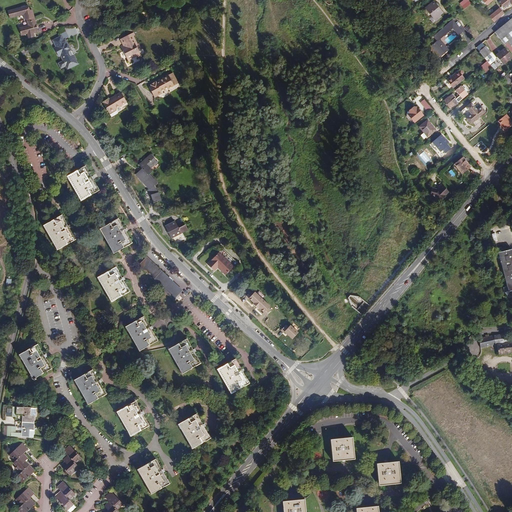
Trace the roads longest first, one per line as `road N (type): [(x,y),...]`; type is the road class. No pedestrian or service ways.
road 1 (track): [(343,351),(275,275),(227,194),(218,158),(226,0)]
road 2 (tertiary): [(75,123),(156,243),(274,354)]
road 3 (tertiary): [(0,127),(26,196),(33,246),(0,388)]
road 4 (primary): [(338,357),(511,150)]
road 5 (track): [(313,0),(382,96),(395,159)]
road 6 (secondary): [(478,511),(414,417),(383,398)]
road 7 (residential): [(511,329),(485,330),(383,398)]
road 8 (primary): [(209,511),(297,406)]
road 9 (residential): [(75,123),(103,68),(77,16),(79,0)]
